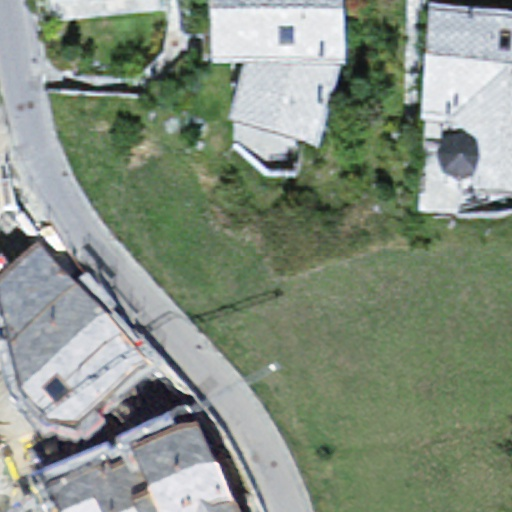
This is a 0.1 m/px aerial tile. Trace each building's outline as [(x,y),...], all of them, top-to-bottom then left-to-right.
[(172,0),(35,0),(37,13),(172,1),(172,0)] [(336,0),(207,0),(221,142),(310,162),(336,74),(336,0)] [(511,14),(423,11),(416,201),(511,204),(511,14)] [(166,364),(47,236),(0,280),(0,349),(84,440),(166,364)] [(54,511),(242,511),(206,421),(44,485),(54,511)]
